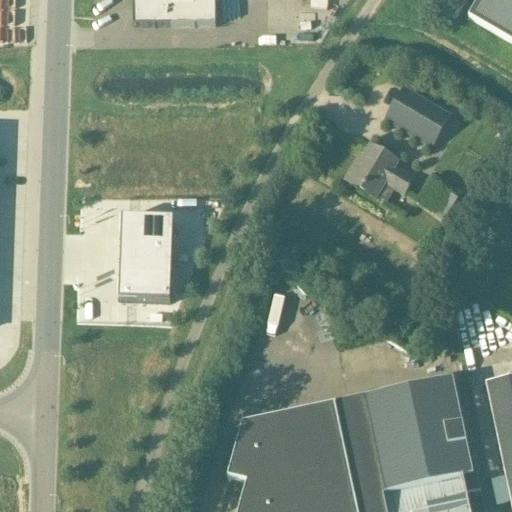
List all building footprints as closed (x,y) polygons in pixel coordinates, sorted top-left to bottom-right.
[(133,0),(133,30),(191,29),(216,29),(215,0),(133,0)] [(511,0),(482,0),(470,22),(511,46),(511,0)] [(388,123),(431,155),(453,121),(410,90),(388,123)] [(415,181),(395,169),(398,165),(370,149),(357,172),(354,170),(345,184),(376,202),(377,200),(387,206),(394,194),(404,200),(415,181)] [(462,195),(437,176),(417,203),(442,222),(462,195)] [(122,222),(121,263),(172,265),(173,224),(122,222)] [(170,306),(172,265),(121,263),(119,304),(170,306)] [(511,381),(486,387),(511,511),(511,381)] [(351,405),(372,511),(468,511),(466,500),(481,497),(470,447),(467,448),(453,384),(351,405)] [(372,511),(351,405),(336,408),(336,410),(243,429),(228,484),(247,489),(241,511),(372,511)]
